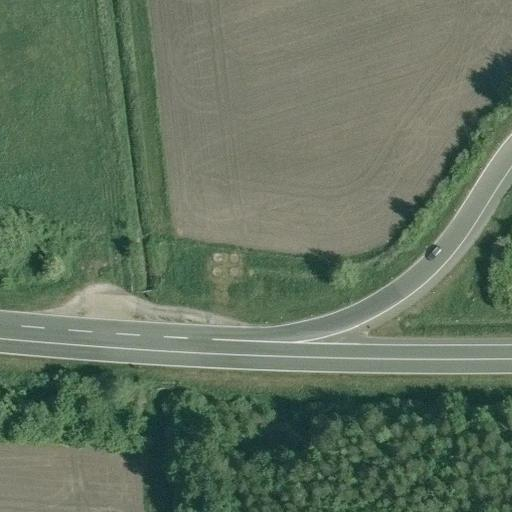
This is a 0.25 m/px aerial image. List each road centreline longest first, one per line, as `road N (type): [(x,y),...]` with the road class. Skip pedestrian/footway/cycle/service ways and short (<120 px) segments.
road 1 (trunk): [(511,150),(462,224),(403,289),(323,328),(209,354)]
road 2 (trunk): [(209,354),(511,358)]
road 3 (trunk): [(0,339),(209,354)]
